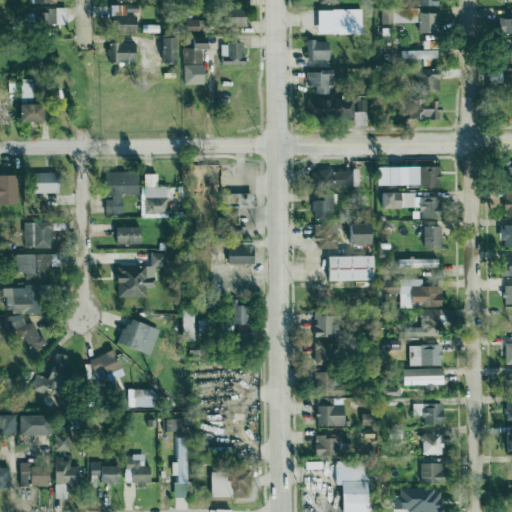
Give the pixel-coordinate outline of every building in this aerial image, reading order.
[(133,13),(135,13),(135,4),(108,5),(108,23),(113,23),(113,32),(133,32),(133,13)] [(243,7),(222,7),(222,26),(243,25),(243,7)] [(378,22),(415,23),(416,8),(379,7),(378,22)] [(511,33),(511,8),(507,9),(508,18),(496,18),(496,34),(511,33)] [(33,9),(34,26),(64,26),(63,9),(33,9)] [(359,10),(329,9),(329,33),(359,33),(359,10)] [(416,32),(433,32),(433,12),(416,13),(416,32)] [(183,31),(198,32),(198,19),(183,19),(183,31)] [(173,63),(172,37),(159,37),(159,63),(173,63)] [(202,37),(182,37),(183,46),(179,46),(179,63),(199,63),(199,47),(202,47),(202,37)] [(304,59),(324,59),(324,39),(304,39),(304,59)] [(420,58),(420,61),(435,61),(434,40),(420,40),(420,50),(398,50),(398,59),(420,58)] [(132,42),(105,43),(106,63),(132,62),(132,42)] [(240,42),(218,43),(218,65),(240,65),(240,42)] [(200,64),(180,65),(181,84),(200,84),(200,64)] [(511,67),(501,67),(500,85),(511,85),(511,67)] [(437,90),(436,68),(414,69),(415,91),(437,90)] [(325,94),(326,79),(329,79),(329,70),(304,70),(304,86),(314,86),(314,94),(325,94)] [(17,100),(28,100),(29,81),(18,81),(17,100)] [(350,117),(350,98),(304,99),(304,118),(350,117)] [(355,112),(351,112),(351,125),(364,125),(364,99),(355,99),(355,112)] [(435,100),(407,100),(407,119),(438,118),(438,108),(435,108),(435,100)] [(39,122),(40,104),(16,104),(16,122),(39,122)] [(511,164),(502,165),(502,184),(511,184),(511,164)] [(436,165),(374,167),(375,186),(437,185),(436,165)] [(356,186),(356,168),(309,169),(310,187),(356,186)] [(135,171),(101,171),(102,214),(119,213),(119,194),(136,194),(135,171)] [(55,172),(31,173),(32,193),(55,193),(55,172)] [(154,174),(141,173),(140,217),(164,218),(165,186),(154,186),(154,174)] [(0,203),(14,203),(13,175),(0,175),(0,203)] [(511,216),(511,191),(503,191),(502,217),(511,216)] [(412,193),(379,192),(379,208),(418,208),(418,219),(435,219),(436,197),(412,197),(412,193)] [(223,224),(237,224),(236,208),(251,208),(250,193),(223,194),(223,224)] [(330,194),(311,194),(310,219),(329,219),(330,194)] [(21,223),(22,248),(50,247),(50,222),(21,223)] [(367,244),(368,224),(347,223),(347,244),(367,244)] [(316,249),(334,248),(334,224),(311,225),(311,241),(316,241),(316,249)] [(422,226),(421,248),(439,248),(439,227),(422,226)] [(511,247),(511,226),(500,226),(499,247),(511,247)] [(138,245),(138,227),(113,227),(114,245),(138,245)] [(250,264),(251,246),(225,245),(225,264),(250,264)] [(115,297),(143,297),(143,287),(152,287),(152,266),(162,266),(162,253),(147,253),(147,266),(115,266),(115,297)] [(48,254),(13,255),(13,272),(23,272),(23,280),(49,279),(48,254)] [(325,256),(325,281),(371,280),(370,255),(325,256)] [(511,275),(511,256),(499,257),(499,276),(511,275)] [(436,258),(396,259),(396,269),(436,268),(436,258)] [(439,286),(420,287),(420,279),(379,280),(379,294),(397,294),(398,309),(408,308),(408,306),(440,306),(439,286)] [(40,312),(36,284),(1,289),(5,318),(0,318),(0,337),(23,334),(25,350),(38,348),(34,321),(22,323),(20,315),(40,312)] [(511,285),(502,285),(502,304),(511,304),(511,285)] [(230,325),(244,324),(244,301),(229,302),(230,325)] [(193,341),(191,309),(180,309),(181,342),(193,341)] [(405,327),(405,336),(437,337),(437,310),(418,309),(418,327),(405,327)] [(312,338),(334,337),(333,313),(312,313),(312,338)] [(117,346),(149,354),(156,328),(123,320),(117,346)] [(331,342),(312,343),(312,365),(332,364),(331,342)] [(504,365),(511,364),(511,343),(503,343),(504,365)] [(407,345),(407,366),(439,365),(439,345),(407,345)] [(87,359),(95,380),(104,376),(106,382),(122,376),(111,350),(87,359)] [(33,374),(28,390),(44,394),(46,387),(59,391),(68,357),(53,352),(46,378),(33,374)] [(401,385),(440,385),(440,368),(400,369),(401,385)] [(332,372),(313,372),(313,396),(342,396),(342,385),(333,386),(332,372)] [(397,388),(380,387),(380,396),(397,396),(397,388)] [(125,407),(151,408),(152,390),(125,389),(125,407)] [(341,426),(341,398),(315,398),(315,426),(341,426)] [(440,403),(410,404),(411,417),(422,416),(422,425),(440,425),(440,403)] [(12,415),(0,414),(0,434),(12,435),(12,415)] [(48,415),(16,415),(17,435),(49,435),(48,415)] [(162,420),(162,432),(177,432),(177,419),(162,420)] [(440,455),(439,433),(419,434),(420,455),(440,455)] [(68,435),(53,434),(52,450),(67,451),(68,435)] [(313,435),(313,456),(336,457),(337,435),(313,435)] [(174,462),(169,462),(169,476),(173,476),(172,497),(184,498),(185,438),(175,438),(174,462)] [(148,466),(141,466),(141,455),(123,455),(123,484),(148,484),(148,466)] [(77,489),(78,467),(67,466),(67,459),(53,458),(52,499),(64,499),(64,489),(77,489)] [(117,466),(99,466),(99,462),(88,461),(88,478),(98,478),(98,484),(117,484),(117,466)] [(338,511),(366,511),(365,462),(322,463),(322,483),(338,482),(338,511)] [(418,464),(418,484),(442,484),(441,463),(418,464)] [(45,485),(45,464),(17,464),(18,486),(45,485)] [(6,468),(0,468),(0,488),(8,488),(6,468)] [(208,472),(209,497),(243,497),(243,489),(248,489),(247,471),(208,472)] [(393,511),(434,511),(438,511),(439,490),(393,489),(393,511)]
